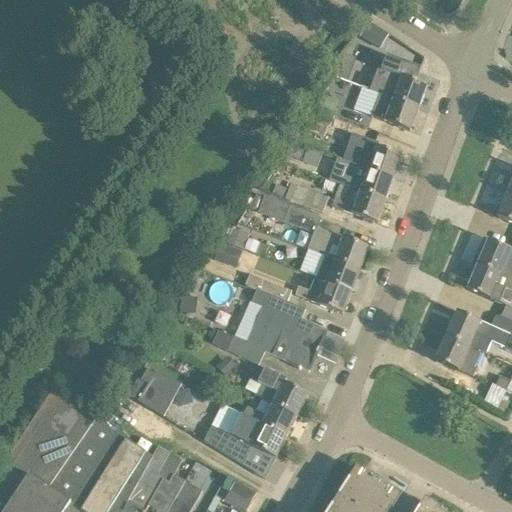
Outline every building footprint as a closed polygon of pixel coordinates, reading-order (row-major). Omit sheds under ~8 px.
[(358,38),(359,39),(379,51),(387,37),(369,25),(367,24),(358,38)] [(392,102),(417,111),(426,89),(414,84),(419,71),(385,60),(381,70),(375,68),(366,92),(378,96),(392,102)] [(417,111),(392,102),(378,96),(370,119),(409,134),(417,111)] [(333,113),(337,104),(323,98),(319,107),(333,113)] [(310,108),(296,128),(322,140),(333,117),(310,108)] [(400,158),(375,148),(376,144),(352,136),(346,151),(372,160),(367,172),(392,181),(400,158)] [(286,142),(277,156),(301,165),(307,150),(286,142)] [(392,181),(367,172),(349,165),(342,187),(350,190),(350,191),(359,194),(384,203),(392,181)] [(321,215),(327,200),(297,188),(291,203),(321,215)] [(376,226),(384,203),(359,194),(350,191),(342,213),(351,216),(376,226)] [(511,197),(506,195),(496,221),(511,227),(511,197)] [(256,196),(247,211),(257,215),(263,199),(256,196)] [(313,236),(306,253),(323,259),(359,273),(367,250),(316,230),(320,221),(263,199),(257,215),(257,216),(313,236)] [(228,228),(220,243),(242,252),(249,236),(228,228)] [(511,248),(511,252),(487,242),(476,268),(511,283),(511,248)] [(220,245),(213,262),(235,270),(242,254),(220,245)] [(314,281),(350,296),(359,273),(323,259),(314,281)] [(466,292),(511,311),(511,294),(510,294),(511,288),(511,283),(476,268),(466,292)] [(244,287),(256,292),(286,305),(290,294),(249,277),(244,287)] [(342,318),(350,296),(314,281),(309,294),(298,289),(295,298),(317,306),(316,307),(342,318)] [(245,346),(264,354),(308,373),(326,334),(300,322),(305,312),(286,305),(256,292),(250,305),(262,310),(245,346)] [(184,300),(183,312),(195,313),(196,301),(184,300)] [(445,338),(482,355),(483,355),(470,349),(476,336),(486,340),(485,342),(504,351),(511,354),(511,325),(510,325),(505,335),(456,314),(445,338)] [(257,368),(264,354),(245,346),(217,334),(211,346),(257,368)] [(472,380),(482,355),(445,338),(434,363),(472,380)] [(223,362),(217,368),(225,376),(231,370),(223,362)] [(128,400),(167,419),(182,388),(143,369),(128,400)] [(256,397),(272,406),(296,418),(307,397),(283,384),(284,382),(264,371),(257,385),(261,387),(256,397)] [(505,394),(510,383),(499,378),(494,389),(505,394)] [(184,390),(180,399),(192,404),(196,395),(184,390)] [(30,511),(94,423),(51,394),(0,471),(0,481),(19,494),(6,511),(30,511)] [(272,406),(266,419),(262,428),(286,440),(296,418),(272,406)] [(253,424),(242,418),(228,411),(210,449),(232,460),(240,443),(252,448),(251,449),(275,461),(286,440),(262,428),(253,424)] [(30,511),(66,511),(117,438),(94,423),(30,511)] [(117,438),(66,511),(121,511),(151,460),(117,438)] [(158,449),(151,460),(121,511),(144,511),(148,506),(163,480),(157,477),(169,455),(158,449)] [(157,477),(163,480),(170,484),(173,478),(182,462),(169,455),(157,477)] [(356,470),(328,511),(391,511),(401,498),(356,470)] [(168,511),(184,484),(173,478),(170,484),(163,480),(148,506),(156,511),(168,511)] [(222,490),(230,494),(250,506),(256,496),(236,484),(228,479),(222,490)] [(191,511),(201,493),(184,484),(168,511),(191,511)]
